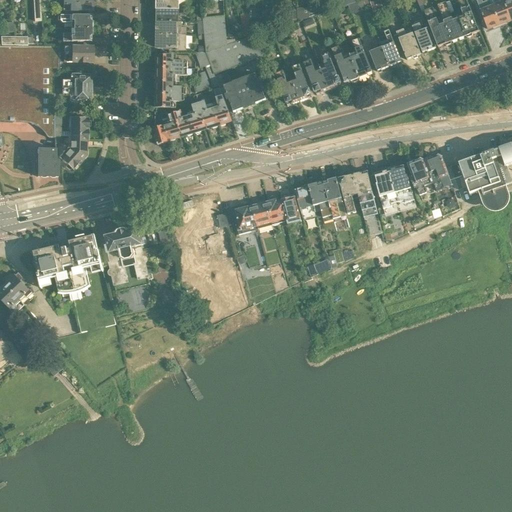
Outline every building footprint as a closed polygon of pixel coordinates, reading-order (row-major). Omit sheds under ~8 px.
[(40,12),(40,4),(39,0),(32,0),(33,13),(40,12)] [(39,0),(40,4),(40,12),(48,12),(51,12),(51,9),(48,9),(47,0),(49,0),(39,0)] [(62,0),(63,0),(59,0),(59,11),(63,12),(92,12),(92,0),(62,0)] [(178,9),(178,0),(157,0),(157,8),(178,9)] [(379,0),(371,0),(375,10),(382,8),(379,0)] [(458,19),(465,37),(466,37),(467,39),(473,37),(473,34),(479,32),(469,7),(466,0),(457,0),(461,10),(464,17),(458,19)] [(452,42),(465,37),(458,19),(453,21),(450,13),(454,12),(450,1),(438,6),(452,42)] [(499,25),(511,21),(504,2),(492,7),(499,25)] [(307,4),(307,9),(308,16),(309,15),(320,12),(319,4),(307,4)] [(452,42),(438,6),(424,11),(429,23),(438,48),(444,45),(446,47),(451,45),(452,42)] [(488,30),(499,25),(492,7),(480,11),(488,30)] [(178,21),(178,9),(157,8),(157,10),(158,10),(158,21),(178,21)] [(309,19),(309,15),(308,16),(307,9),(297,9),(297,20),(303,20),(309,19)] [(285,25),(284,10),(273,11),(274,26),(285,25)] [(296,10),(286,11),(287,20),(296,19),(296,10)] [(249,14),(240,14),(241,34),(250,33),(249,14)] [(90,16),(60,15),(60,17),(58,17),(58,21),(60,21),(62,23),(70,23),(70,29),(73,29),(91,29),(91,22),(90,21),(90,16)] [(203,18),(203,22),(204,34),(206,53),(227,45),(225,23),(225,16),(203,18)] [(263,29),(273,28),(272,16),(262,16),(263,29)] [(302,22),(304,27),(314,24),(312,18),(302,22)] [(252,32),(262,32),(261,19),(251,20),(252,32)] [(178,21),(158,21),(158,23),(157,23),(157,34),(178,35),(182,35),(182,27),(179,27),(179,29),(178,29),(178,21)] [(228,38),(238,37),(237,23),(227,24),(228,38)] [(287,27),(289,33),(299,29),(297,23),(287,27)] [(429,29),(423,31),(420,24),(412,27),(415,34),(423,54),(427,52),(427,51),(436,48),(429,29)] [(421,55),(413,34),(411,27),(396,33),(399,40),(407,61),(413,58),(421,55)] [(91,36),(91,29),(73,29),(73,34),(63,34),(62,42),(90,42),(90,37),(91,36)] [(394,43),(391,37),(389,31),(384,33),(386,37),(379,40),(381,45),(390,67),(397,64),(402,62),(394,43)] [(182,35),(178,35),(157,34),(157,48),(173,48),(173,51),(186,51),(186,34),(182,35)] [(256,34),(240,41),(227,45),(206,53),(211,65),(211,66),(214,74),(264,55),(256,34)] [(1,45),(18,45),(18,37),(1,37),(1,45)] [(18,37),(18,45),(27,46),(27,37),(18,37)] [(368,75),(373,73),(363,47),(359,39),(352,42),(356,52),(349,55),(359,79),(360,78),(362,79),(363,80),(366,79),(365,78),(366,76),(368,75)] [(390,67),(381,45),(376,47),(373,40),(366,43),(370,53),(377,72),(382,70),(390,67)] [(0,120),(27,123),(29,123),(30,122),(31,121),(32,120),(33,119),(34,118),(35,117),(39,65),(53,65),(59,65),(59,64),(59,63),(59,47),(28,47),(0,46),(0,120)] [(60,46),(59,53),(65,53),(65,62),(91,63),(92,55),(92,50),(92,48),(65,47),(65,46),(60,46)] [(335,58),(345,83),(350,81),(350,82),(351,81),(353,83),(357,82),(357,81),(357,79),(359,79),(349,55),(348,53),(344,55),(342,49),(340,50),(339,47),(332,50),(335,58)] [(205,53),(198,53),(195,53),(201,69),(211,65),(206,53),(205,53)] [(321,71),(329,91),(337,87),(336,85),(341,83),(329,54),(321,57),(324,63),(326,69),(321,71)] [(174,61),(174,55),(157,55),(157,57),(156,57),(156,62),(157,63),(157,69),(188,69),(188,61),(174,61)] [(329,91),(321,71),(316,73),(314,67),(311,61),(304,64),(315,93),(320,91),(321,94),(329,91)] [(292,83),(300,102),(308,99),(307,96),(311,94),(300,65),(292,68),(295,75),(297,81),(292,83)] [(211,66),(206,68),(211,83),(213,88),(219,86),(215,77),(214,74),(211,66)] [(188,69),(157,69),(157,74),(156,75),(155,80),(157,81),(157,82),(174,82),(174,76),(188,76),(188,69)] [(292,105),(300,102),(292,83),(288,84),(286,78),(283,71),(276,74),(278,81),(287,104),(291,102),(292,105)] [(200,86),(209,83),(208,81),(209,81),(205,72),(200,74),(202,78),(200,79),(200,86)] [(221,74),(215,77),(219,86),(219,88),(224,87),(224,86),(226,86),(224,82),(221,74)] [(224,86),(224,87),(229,100),(234,113),(266,100),(261,88),(256,74),(247,78),(246,77),(233,83),(226,86),(224,86)] [(55,84),(55,88),(62,88),(62,89),(90,89),(90,84),(91,82),(92,78),(91,78),(91,76),(71,76),(70,76),(70,81),(62,81),(62,84),(55,84)] [(157,89),(157,95),(182,95),(182,88),(174,88),(174,82),(157,82),(157,83),(155,83),(155,88),(157,89)] [(211,88),(209,83),(200,86),(194,88),(196,93),(211,88)] [(62,88),(55,88),(55,93),(62,93),(62,96),(69,97),(69,102),(90,103),(90,101),(91,100),(91,96),(90,95),(90,89),(62,89),(62,88)] [(182,95),(157,95),(157,101),(155,101),(155,106),(156,107),(156,108),(173,108),(173,102),(182,102),(182,95)] [(218,107),(214,108),(219,125),(220,125),(221,126),(225,124),(225,123),(232,121),(229,114),(226,106),(222,96),(216,98),(218,107)] [(217,125),(219,125),(214,108),(207,110),(205,102),(199,103),(206,129),(212,127),(213,128),(217,127),(217,125)] [(201,131),(206,129),(199,103),(192,105),(195,114),(189,116),(194,133),(195,132),(196,134),(200,132),(201,131)] [(193,133),(194,133),(189,116),(183,118),(180,111),(174,113),(182,136),(186,135),(188,136),(192,135),(193,133)] [(175,138),(182,136),(174,113),(168,115),(170,120),(163,122),(164,124),(169,140),(170,141),(175,140),(175,138)] [(69,137),(69,138),(83,138),(83,141),(88,141),(89,127),(91,126),(91,121),(89,121),(89,119),(69,118),(69,130),(70,130),(70,132),(62,132),(62,136),(69,137)] [(169,140),(164,124),(158,126),(158,128),(155,129),(154,136),(154,143),(157,144),(158,145),(169,142),(169,140)] [(86,141),(88,141),(83,141),(83,138),(69,138),(69,146),(59,158),(67,165),(66,167),(70,170),(72,170),(73,170),(86,155),(86,141)] [(474,151),(473,151),(474,158),(460,163),(451,167),(455,179),(451,180),(453,187),(454,191),(467,187),(470,195),(482,191),(486,203),(487,205),(489,206),(491,208),(493,209),(496,210),(498,209),(500,209),(502,208),(504,206),(507,202),(507,200),(507,198),(507,196),(506,193),(503,187),(511,183),(511,145),(492,152),(484,155),(483,153),(482,151),(474,152),(474,151)] [(38,176),(38,178),(38,177),(58,177),(58,162),(55,162),(55,150),(44,150),(44,147),(36,147),(35,176),(38,176)] [(432,185),(435,184),(438,192),(453,187),(446,169),(442,158),(439,156),(426,161),(430,173),(429,173),(428,174),(432,184),(432,185)] [(429,173),(424,161),(421,160),(408,165),(412,176),(410,177),(414,189),(417,188),(420,196),(427,193),(424,187),(432,184),(428,174),(429,173)] [(408,176),(406,177),(404,167),(398,168),(396,167),(396,166),(389,168),(399,205),(414,200),(408,176)] [(389,168),(382,170),(382,171),(381,173),(375,175),(376,179),(378,184),(377,185),(380,198),(384,209),(399,205),(389,168)] [(360,199),(359,199),(360,203),(366,202),(368,210),(377,208),(368,172),(361,174),(359,173),(355,174),(354,176),(360,199)] [(339,180),(348,215),(356,213),(353,201),(359,199),(360,199),(354,176),(353,176),(351,175),(347,176),(346,178),(339,180)] [(333,220),(346,216),(337,179),(336,180),(334,179),(331,180),(329,182),(324,183),(333,220)] [(333,220),(324,183),(317,185),(315,184),(311,185),(310,187),(309,187),(317,218),(317,220),(323,218),(324,222),(333,220)] [(317,218),(309,187),(308,187),(306,186),(302,187),(302,189),(295,191),(304,222),(317,218)] [(287,219),(286,219),(288,225),(301,222),(295,198),(295,199),(294,195),(282,199),(282,202),(287,219)] [(268,211),(272,223),(286,219),(287,219),(282,202),(277,203),(276,201),(275,201),(275,200),(268,202),(270,211),(268,211)] [(259,204),(253,206),(258,226),(272,223),(268,211),(270,211),(268,202),(264,203),(264,204),(260,205),(259,204)] [(259,230),(258,226),(253,206),(242,208),(242,206),(232,209),(234,217),(239,235),(247,233),(259,230)] [(425,214),(428,222),(434,220),(430,212),(425,214)] [(224,215),(227,227),(234,225),(231,214),(224,215)] [(380,230),(378,223),(369,225),(371,232),(380,230)] [(109,263),(111,271),(110,271),(110,272),(109,272),(109,273),(109,274),(109,275),(110,275),(110,276),(111,276),(112,276),(113,276),(115,286),(128,283),(125,268),(136,266),(139,280),(149,278),(148,275),(147,270),(145,263),(146,262),(147,261),(147,260),(147,258),(146,258),(144,258),(142,252),(144,251),(145,251),(142,238),(141,238),(138,229),(128,231),(125,229),(118,230),(115,234),(105,237),(108,246),(106,247),(110,262),(109,263)] [(64,294),(70,294),(74,294),(77,293),(80,292),(86,289),(91,286),(90,286),(89,286),(85,268),(102,264),(94,235),(68,241),(68,242),(58,245),(58,246),(50,248),(48,243),(41,250),(32,252),(40,281),(55,277),(59,293),(59,294),(64,294)] [(331,269),(332,269),(337,267),(336,264),(344,262),(341,249),(333,251),(333,252),(328,253),(329,257),(328,258),(331,269)] [(345,263),(355,258),(352,250),(342,253),(345,263)] [(307,266),(311,278),(318,274),(314,264),(307,266)] [(7,284),(6,285),(20,299),(25,295),(27,298),(32,293),(21,281),(24,278),(19,273),(11,281),(9,280),(7,283),(7,284)] [(15,305),(20,299),(6,285),(5,287),(3,286),(0,289),(1,290),(0,291),(0,299),(12,312),(17,307),(15,305)] [(0,390),(4,396),(33,372),(0,332),(0,390)] [(54,377),(55,376),(58,373),(63,369),(53,357),(44,365),(54,377)]
